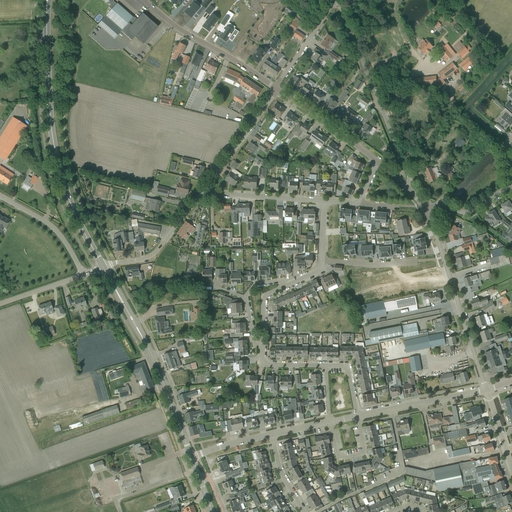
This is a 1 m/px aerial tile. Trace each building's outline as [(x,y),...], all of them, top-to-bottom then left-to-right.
[(188,9),(184,13),(191,19),(195,14),(199,17),(206,9),(205,8),(210,3),(207,0),(206,0),(199,8),(193,3),(190,7),(189,7),(188,9)] [(111,10),(98,24),(115,39),(121,32),(131,41),(135,36),(143,43),(157,27),(142,15),(136,21),(116,4),(111,10)] [(210,6),(205,13),(209,16),(214,9),(210,6)] [(226,15),(220,24),(225,27),(230,18),(226,15)] [(210,17),(202,28),(208,33),(217,21),(210,17)] [(293,22),(289,27),(289,28),(294,32),(295,30),(299,26),(293,22)] [(223,33),(219,37),(226,42),(228,39),(232,41),(232,42),(239,32),(234,29),(233,31),(227,27),(224,30),(222,32),(223,33)] [(289,28),(287,31),(293,35),(293,36),(301,42),(305,36),(297,31),(296,31),(295,30),(294,32),(289,28)] [(328,50),(335,40),(334,40),(334,38),(333,37),(331,37),(327,35),(320,45),(328,50)] [(274,50),(280,40),(276,37),(274,40),(272,38),(270,41),(272,43),(270,47),(274,50)] [(425,54),(426,55),(427,54),(431,51),(430,51),(431,50),(431,49),(432,48),(426,41),(418,47),(422,51),(420,52),(420,53),(422,56),(423,56),(425,54)] [(471,48),(465,42),(462,44),(460,42),(453,48),(462,58),(469,52),(468,51),(471,48)] [(182,54),(186,47),(180,43),(171,58),(172,59),(170,63),(176,65),(178,62),(176,59),(180,53),(182,54)] [(453,57),(444,46),(442,43),(436,49),(447,62),(453,57)] [(252,59),(258,63),(263,56),(264,56),(269,49),(265,47),(263,50),(258,47),(256,49),(257,50),(254,55),(252,59)] [(310,59),(314,62),(317,65),(321,59),(323,61),(327,56),(319,51),(317,54),(315,52),(310,59)] [(328,55),(336,60),(339,57),(330,51),(328,55)] [(191,63),(184,75),(188,77),(195,65),(198,67),(203,57),(202,57),(203,56),(196,53),(191,63)] [(269,71),(278,58),(275,56),(270,63),(267,61),(265,63),(262,67),(269,71)] [(464,70),(473,62),(468,57),(459,65),(464,70)] [(278,58),(269,71),(276,76),(280,69),(275,66),(280,59),(278,58)] [(282,69),(287,62),(283,59),(278,66),(282,69)] [(349,61),(345,59),(344,60),(342,59),(339,63),(345,67),(349,61)] [(205,70),(215,74),(219,65),(213,62),(213,61),(210,60),(208,64),(205,70)] [(443,80),(457,69),(452,63),(438,74),(441,77),(443,80)] [(262,90),(245,78),(244,79),(237,74),(238,74),(228,69),(224,78),(236,83),(240,86),(238,88),(237,88),(236,88),(235,88),(234,89),(233,90),(233,91),(233,93),(233,94),(234,95),(232,98),(237,102),(235,105),(235,106),(237,108),(237,107),(240,109),(242,105),(245,101),(243,99),(246,95),(249,97),(247,101),(252,104),(262,90)] [(303,83),(306,78),(306,79),(308,75),(307,74),(305,75),(303,77),(302,76),(301,77),(299,75),(298,74),(297,75),(296,75),(295,76),(293,75),(291,78),(293,79),(290,83),(296,88),(300,82),(303,83)] [(315,84),(309,80),(309,81),(306,79),(306,78),(303,83),(305,85),(301,91),(307,96),(310,91),(315,84)] [(437,84),(436,78),(415,80),(416,86),(437,84)] [(358,80),(354,87),(359,90),(363,83),(358,80)] [(467,91),(462,86),(459,90),(464,95),(467,91)] [(322,101),(325,97),(320,93),(321,93),(316,89),(314,93),(315,94),(312,99),(315,101),(314,101),(319,105),(322,101)] [(337,101),(341,103),(349,92),(345,90),(337,101)] [(160,103),(171,106),(174,98),(162,96),(160,103)] [(327,104),(324,108),(331,113),(334,107),(335,107),(338,103),(334,101),(335,99),(331,97),(331,98),(330,98),(327,104)] [(370,101),(363,97),(359,102),(366,107),(370,101)] [(276,103),(271,110),(276,114),(274,116),(279,119),(286,109),(283,107),(282,108),(276,103)] [(347,119),(353,112),(347,108),(345,112),(344,112),(345,111),(344,109),(343,108),(341,108),(341,109),(340,109),(338,112),(335,116),(341,121),(344,118),(347,120),(347,119)] [(503,118),(499,123),(506,129),(511,124),(511,125),(511,124),(511,119),(509,117),(511,114),(511,115),(511,114),(505,109),(502,113),(504,115),(502,117),(503,118)] [(286,116),(282,121),(292,128),(298,119),(292,115),(292,114),(289,112),(286,116)] [(355,120),(358,116),(353,112),(347,119),(347,120),(350,122),(348,125),(354,130),(357,126),(359,123),(355,120)] [(27,126),(13,117),(0,137),(0,157),(5,161),(27,126)] [(298,124),(295,128),(288,138),(290,140),(294,135),(297,137),(300,132),(302,133),(303,132),(306,134),(311,127),(304,123),(302,126),(298,124)] [(365,123),(358,133),(365,138),(369,133),(371,135),(375,129),(370,126),(369,126),(365,123)] [(272,132),(276,134),(281,126),(278,124),(272,132)] [(327,139),(325,137),(324,138),(318,134),(319,133),(315,130),(313,135),(310,138),(322,147),(327,139)] [(453,143),(460,148),(465,143),(459,137),(453,143)] [(299,147),(303,150),(309,142),(305,139),(299,147)] [(251,142),(246,149),(253,154),(258,148),(251,142)] [(331,142),(328,146),(324,152),(328,155),(331,152),(335,155),(340,148),(331,142)] [(353,155),(349,160),(352,162),(352,163),(350,166),(351,166),(354,168),(356,169),(361,171),(362,171),(365,165),(359,163),(360,161),(357,160),(355,159),(356,158),(353,155)] [(235,161),(230,167),(233,169),(235,170),(239,164),(239,163),(235,161)] [(433,172),(431,168),(430,168),(428,163),(422,165),(424,171),(429,183),(442,177),(441,174),(437,173),(435,173),(434,172),(433,172)] [(0,180),(7,185),(12,177),(8,174),(9,172),(0,165),(0,180)] [(196,178),(201,179),(203,171),(204,171),(205,167),(198,165),(197,169),(194,168),(192,177),(193,177),(193,178),(195,178),(196,178)] [(346,174),(358,180),(358,179),(361,174),(360,174),(361,171),(356,169),(354,168),(351,166),(350,166),(349,166),(347,172),(346,174)] [(443,175),(450,182),(454,179),(447,171),(443,175)] [(231,172),(225,180),(229,183),(229,182),(235,186),(238,182),(240,178),(242,175),(238,172),(235,175),(231,172)] [(336,185),(336,183),(336,180),(337,175),(333,174),(332,181),(332,183),(332,185),(327,184),(326,192),(332,193),(333,190),(335,190),(336,185)] [(346,174),(345,177),(349,178),(348,181),(356,185),(358,180),(346,174)] [(28,177),(23,184),(30,188),(32,185),(33,185),(37,178),(33,176),(31,179),(28,177)] [(289,191),(291,191),(291,190),(297,191),(298,186),(298,179),(294,179),(294,177),(287,176),(287,182),(290,183),(289,191)] [(244,188),(251,188),(251,187),(256,188),(257,178),(245,177),(244,188)] [(180,184),(179,184),(177,192),(188,194),(190,186),(188,186),(190,181),(181,179),(180,184)] [(302,191),(308,191),(309,183),(309,180),(305,179),(304,181),(300,180),(300,188),(302,188),(302,191)] [(315,189),(317,189),(318,182),(314,182),(314,179),(309,179),(309,180),(309,183),(308,191),(314,192),(315,189)] [(274,187),(274,190),(282,190),(282,181),(275,181),(275,180),(270,180),(270,187),(274,187)] [(320,192),(326,192),(327,184),(327,181),(324,180),(322,182),(318,182),(317,189),(320,189),(320,192)] [(153,185),(151,193),(156,194),(155,195),(166,197),(167,194),(168,195),(169,189),(158,186),(153,185)] [(346,187),(343,192),(351,196),(354,190),(346,187)] [(131,199),(144,202),(145,198),(145,194),(132,191),(131,199)] [(150,211),(157,212),(160,202),(155,201),(145,198),(144,202),(146,203),(145,209),(150,211)] [(502,208),(500,210),(502,213),(505,212),(509,210),(510,211),(511,212),(511,203),(510,203),(509,201),(501,206),(502,208)] [(240,213),(240,204),(236,205),(236,208),(231,208),(232,222),(237,222),(237,213),(240,213)] [(249,204),(240,204),(240,213),(240,217),(250,217),(249,204)] [(265,221),(263,221),(263,226),(267,226),(267,221),(279,221),(283,221),(282,213),(282,208),(276,208),(276,212),(265,212),(265,217),(265,221)] [(285,213),(285,217),(292,218),(292,220),(297,220),(297,217),(297,212),(294,212),(294,209),(285,208),(285,213)] [(340,213),(338,213),(339,219),(345,220),(347,210),(347,209),(341,209),(340,213)] [(345,220),(345,222),(354,223),(354,216),(351,216),(352,210),(347,210),(345,220)] [(354,216),(354,223),(357,223),(357,221),(362,221),(363,221),(364,211),(363,211),(358,211),(357,217),(354,216)] [(362,221),(362,224),(371,225),(372,218),(369,218),(369,212),(364,211),(363,221),(362,221)] [(492,225),(494,227),(499,224),(498,223),(501,221),(494,211),(488,214),(489,216),(488,217),(485,219),(488,224),(490,226),(492,225)] [(372,218),(371,225),(380,225),(380,223),(381,212),(378,212),(378,213),(375,212),(375,218),(372,218)] [(381,212),(380,223),(385,223),(385,226),(389,226),(389,220),(386,219),(387,214),(384,213),(381,212)] [(0,232),(0,233),(3,228),(5,228),(9,221),(3,217),(3,218),(0,216),(0,215),(0,232)] [(261,222),(261,215),(255,215),(252,215),(252,222),(252,224),(253,224),(253,237),(258,237),(258,222),(261,222)] [(396,222),(394,223),(396,231),(398,230),(399,235),(410,233),(409,228),(406,228),(405,221),(406,220),(396,222)] [(505,220),(502,223),(508,228),(511,230),(511,229),(511,225),(505,220)] [(186,222),(182,227),(188,231),(191,234),(195,228),(190,225),(186,222)] [(144,251),(141,232),(143,232),(159,235),(160,227),(155,227),(137,223),(139,236),(139,243),(139,251),(144,251)] [(196,235),(195,237),(201,241),(203,233),(204,233),(206,226),(199,225),(197,235),(196,235)] [(453,225),(450,231),(451,231),(449,235),(451,242),(458,240),(457,236),(461,229),(453,225)] [(188,231),(182,227),(177,234),(185,240),(189,236),(186,234),(188,231)] [(129,242),(128,233),(123,234),(122,234),(122,232),(120,233),(119,233),(117,234),(116,234),(115,235),(114,235),(113,236),(114,240),(113,240),(113,245),(113,248),(114,248),(114,252),(122,251),(122,247),(122,246),(121,243),(124,242),(124,243),(129,242)] [(232,239),(232,232),(229,233),(230,237),(228,237),(227,233),(219,233),(220,243),(226,243),(226,239),(232,239)] [(475,242),(473,236),(462,239),(464,245),(472,243),(474,242),(475,242)] [(473,249),(472,243),(464,245),(462,246),(463,252),(468,250),(470,254),(474,252),(473,249)] [(367,244),(358,245),(358,251),(361,251),(362,257),(365,257),(367,257),(367,246),(367,244)] [(367,246),(367,257),(370,257),(370,256),(373,256),(373,253),(376,253),(375,246),(375,244),(372,244),(372,246),(367,246)] [(414,246),(413,246),(415,252),(417,252),(418,257),(425,256),(423,250),(427,250),(426,244),(414,246)] [(349,245),(342,246),(343,252),(344,252),(344,256),(350,255),(349,245)] [(349,245),(350,255),(356,255),(355,251),(358,251),(358,245),(357,245),(355,245),(349,245)] [(384,245),(375,246),(376,253),(379,252),(379,258),(385,258),(384,245)] [(393,245),(384,245),(385,258),(386,258),(391,257),(390,251),(393,251),(393,245)] [(393,245),(393,251),(394,255),(400,254),(400,253),(399,251),(401,251),(401,245),(393,245)] [(507,255),(504,247),(493,250),(494,252),(491,253),(493,258),(507,255)] [(471,265),(469,259),(468,255),(465,256),(464,253),(460,254),(455,255),(459,268),(471,265)] [(270,278),(270,265),(267,265),(267,264),(260,264),(260,254),(257,254),(257,263),(257,270),(259,270),(259,275),(267,275),(267,278),(270,278)] [(305,258),(305,261),(305,266),(311,266),(311,264),(313,264),(313,255),(309,254),(309,258),(305,258)] [(507,255),(493,258),(488,260),(491,270),(510,264),(507,254),(507,255)] [(305,261),(305,258),(305,255),(305,256),(298,257),(294,257),(294,263),(297,263),(297,266),(298,266),(298,265),(299,265),(299,266),(299,269),(305,269),(305,266),(305,261)] [(290,269),(290,264),(277,264),(277,275),(281,275),(281,274),(290,274),(290,269)] [(139,276),(139,280),(143,280),(142,273),(139,273),(139,272),(138,272),(138,267),(124,268),(126,278),(139,276)] [(203,270),(203,276),(203,281),(212,281),(212,276),(212,269),(208,269),(208,270),(203,270)] [(219,277),(219,285),(222,285),(222,284),(227,284),(227,275),(222,275),(222,269),(216,270),(216,272),(216,277),(219,277)] [(480,274),(482,280),(491,277),(489,271),(480,274)] [(245,276),(245,281),(249,281),(249,280),(255,280),(255,272),(245,272),(245,276)] [(241,284),(241,274),(231,274),(231,280),(231,285),(235,285),(235,284),(241,284)] [(332,274),(327,276),(332,287),(336,285),(337,286),(340,285),(336,276),(333,277),(332,274)] [(466,279),(463,279),(466,288),(469,287),(471,292),(471,293),(479,290),(478,290),(475,280),(478,279),(476,275),(471,277),(471,274),(464,276),(465,276),(466,279)] [(332,287),(327,276),(323,279),(324,282),(321,283),(325,292),(328,291),(327,289),(332,287)] [(311,282),(312,284),(315,290),(320,287),(316,280),(311,282)] [(312,284),(307,286),(311,295),(316,292),(315,290),(312,284)] [(307,286),(302,288),(306,297),(311,295),(307,286)] [(301,290),(298,292),(301,299),(306,297),(302,288),(300,289),(301,290)] [(294,292),(292,293),(296,301),(301,299),(298,292),(295,293),(294,292)] [(296,301),(292,293),(287,295),(286,296),(289,303),(290,303),(291,302),(291,304),(296,301)] [(441,301),(439,293),(436,294),(435,293),(423,295),(424,300),(428,299),(429,303),(441,301)] [(494,294),(490,297),(493,302),(498,299),(494,294)] [(500,300),(503,306),(509,302),(505,295),(501,297),(499,298),(500,300)] [(75,304),(76,309),(86,306),(83,297),(73,301),(74,302),(71,303),(69,297),(65,298),(68,306),(72,305),(75,304)] [(364,305),(367,319),(382,316),(387,315),(386,312),(417,306),(415,297),(384,303),(384,301),(364,305)] [(242,308),(242,303),(238,303),(238,300),(231,300),(231,299),(232,299),(227,298),(228,304),(226,304),(226,309),(227,309),(242,308)] [(483,307),(487,305),(487,303),(488,303),(487,299),(479,301),(479,299),(476,300),(471,301),(473,308),(482,305),(483,307)] [(37,311),(39,316),(46,313),(46,312),(53,310),(50,302),(38,306),(39,310),(37,311)] [(483,308),(485,313),(495,307),(492,302),(483,308)] [(368,324),(364,305),(356,307),(360,326),(368,324)] [(55,308),(58,317),(64,314),(61,306),(55,308)] [(91,309),(95,319),(100,318),(97,308),(91,309)] [(201,308),(193,308),(194,312),(194,319),(194,321),(202,320),(201,308)] [(242,308),(227,309),(228,313),(229,314),(230,317),(234,317),(239,317),(239,313),(242,313),(242,308)] [(303,316),(302,313),(300,310),(295,312),(297,318),(303,316)] [(483,315),(475,318),(478,328),(486,325),(490,324),(487,314),(485,315),(485,314),(483,315)] [(164,317),(155,318),(156,328),(157,328),(158,335),(166,334),(172,333),(172,327),(165,328),(164,322),(164,317)] [(442,326),(435,328),(436,331),(436,332),(443,331),(443,330),(448,329),(447,326),(450,325),(448,317),(443,318),(441,318),(435,319),(436,320),(436,324),(441,323),(442,326)] [(230,329),(231,329),(246,328),(246,326),(246,324),(245,323),(242,323),(242,320),(232,321),(232,324),(231,324),(231,329),(230,329)] [(416,323),(401,326),(403,338),(419,335),(416,323)] [(42,330),(45,338),(55,334),(52,326),(42,330)] [(403,338),(401,326),(369,333),(371,344),(403,338)] [(243,336),(243,333),(246,333),(246,328),(231,329),(231,337),(233,337),(243,336)] [(491,340),(489,333),(493,332),(491,329),(485,331),(480,333),(483,342),(488,341),(491,340)] [(419,335),(403,338),(406,353),(433,347),(433,349),(435,348),(435,347),(445,345),(446,348),(447,353),(454,351),(452,346),(457,345),(455,337),(444,339),(443,333),(445,333),(445,331),(443,331),(436,332),(436,331),(419,335)] [(506,334),(495,338),(496,343),(508,339),(511,338),(509,333),(506,334)] [(239,349),(247,348),(247,340),(239,341),(239,342),(234,342),(234,345),(235,345),(235,346),(234,346),(234,348),(235,348),(235,349),(239,349)] [(186,352),(183,342),(177,343),(180,354),(186,352)] [(362,348),(364,347),(363,343),(355,343),(355,347),(350,347),(350,355),(355,356),(362,348)] [(355,356),(356,360),(365,359),(363,351),(367,350),(366,347),(364,347),(362,348),(355,356)] [(489,361),(508,355),(507,351),(497,354),(496,348),(491,350),(491,351),(487,353),(489,361)] [(164,355),(166,362),(174,359),(174,357),(177,356),(176,351),(169,353),(168,352),(164,353),(165,355),(164,355)] [(502,367),(500,362),(509,359),(508,355),(489,361),(492,369),(497,367),(497,369),(502,367)] [(174,359),(166,362),(169,370),(180,366),(178,359),(179,359),(177,356),(174,357),(174,359)] [(409,358),(396,360),(397,365),(402,364),(410,362),(412,373),(416,372),(421,371),(419,356),(414,357),(409,358)] [(234,363),(233,364),(234,371),(236,370),(236,371),(236,378),(244,373),(244,370),(247,370),(247,364),(248,364),(248,361),(236,361),(237,363),(234,363)] [(135,375),(137,379),(144,377),(144,376),(148,374),(143,362),(131,367),(135,375)] [(359,375),(370,373),(372,373),(370,367),(367,368),(358,370),(359,375)] [(458,379),(459,378),(461,383),(469,380),(466,372),(456,376),(458,379)] [(441,376),(442,383),(455,381),(453,373),(441,376)] [(144,377),(137,379),(138,382),(141,381),(143,385),(139,386),(141,391),(153,387),(148,374),(144,376),(144,377)] [(258,385),(258,381),(258,377),(254,377),(254,376),(246,375),(246,380),(246,386),(251,386),(251,385),(254,385),(258,385)] [(271,387),(271,392),(277,392),(277,382),(274,382),(274,375),(271,375),(271,376),(266,376),(265,387),(271,387)] [(313,381),(307,381),(308,385),(308,388),(310,387),(316,387),(317,386),(317,385),(321,385),(320,375),(312,375),(313,381)] [(288,388),(292,388),(292,377),(288,377),(288,378),(280,378),(280,386),(288,387),(288,388)] [(415,387),(414,382),(413,377),(407,378),(409,387),(404,388),(405,395),(413,393),(412,388),(415,387)] [(258,385),(254,385),(254,395),(258,395),(259,395),(262,381),(258,381),(258,385)] [(370,385),(360,387),(361,392),(374,390),(373,384),(372,384),(370,385)] [(314,395),(315,400),(318,400),(323,399),(321,389),(317,390),(316,387),(310,387),(311,395),(314,395)] [(400,396),(399,391),(399,387),(390,389),(392,397),(400,396)] [(188,399),(198,395),(196,391),(187,394),(186,393),(178,396),(181,405),(190,402),(188,399)] [(369,402),(370,406),(377,404),(376,398),(375,398),(374,393),(372,394),(362,396),(364,403),(369,402)] [(148,402),(146,397),(141,398),(125,404),(127,410),(144,404),(148,402)] [(503,404),(504,407),(511,404),(511,397),(511,398),(511,397),(509,398),(510,398),(504,400),(504,403),(503,404)] [(283,412),(285,420),(286,420),(287,421),(289,421),(289,420),(293,419),(293,418),(292,413),(296,412),(297,412),(296,408),(297,408),(296,404),(296,403),(295,399),(290,400),(291,404),(287,405),(288,406),(289,410),(283,412)] [(314,409),(315,414),(324,413),(322,404),(317,405),(310,407),(310,410),(314,409)] [(82,417),(85,425),(120,414),(117,405),(82,417)] [(473,415),(465,418),(466,421),(465,422),(480,419),(480,418),(479,419),(478,415),(481,415),(483,414),(481,410),(480,407),(477,408),(476,406),(469,408),(471,412),(472,412),(473,415)] [(268,412),(267,412),(270,424),(273,424),(273,423),(275,422),(274,418),(277,417),(276,409),(273,409),(273,411),(268,412)] [(195,418),(204,415),(203,410),(194,413),(193,412),(185,414),(187,423),(196,421),(195,418)] [(267,412),(268,412),(267,411),(264,411),(263,411),(263,410),(260,411),(259,412),(259,413),(259,416),(260,421),(264,420),(264,425),(267,424),(267,425),(270,424),(267,412)] [(259,416),(259,413),(259,412),(259,411),(254,412),(254,414),(250,415),(251,419),(253,428),(256,427),(258,426),(257,422),(260,421),(259,416)] [(430,428),(432,428),(438,427),(439,426),(445,425),(450,424),(449,417),(443,419),(443,421),(442,421),(440,414),(433,416),(433,415),(428,416),(430,425),(430,428)] [(242,419),(234,421),(234,419),(230,420),(233,431),(237,430),(237,429),(244,428),(242,419)] [(475,430),(476,432),(482,430),(481,428),(486,426),(484,419),(466,425),(467,429),(477,426),(478,428),(475,430)] [(410,432),(409,429),(408,420),(399,421),(400,424),(396,425),(398,436),(405,435),(405,434),(409,433),(410,432)] [(445,441),(467,436),(466,429),(467,429),(466,425),(466,423),(447,427),(448,433),(443,434),(443,437),(445,441)] [(193,426),(189,428),(191,436),(192,436),(198,434),(201,434),(201,433),(199,425),(193,426)] [(482,435),(477,437),(479,442),(483,440),(484,442),(491,440),(488,433),(482,435)] [(326,435),(320,436),(322,445),(328,444),(330,443),(329,436),(326,437),(326,435)] [(383,440),(382,435),(378,435),(378,436),(370,437),(370,440),(369,440),(370,443),(383,440)] [(432,439),(434,445),(445,443),(445,441),(443,437),(441,437),(432,439)] [(145,457),(150,456),(148,450),(147,445),(141,447),(139,443),(133,446),(138,461),(146,458),(145,457)] [(477,446),(479,454),(486,453),(494,450),(492,444),(484,446),(484,445),(480,446),(480,445),(476,446),(477,446)] [(429,454),(427,447),(416,450),(411,450),(411,449),(401,451),(403,459),(405,459),(406,459),(417,457),(417,456),(429,454)] [(256,454),(257,460),(267,458),(266,451),(261,453),(260,450),(252,451),(253,455),(256,454)] [(375,457),(373,460),(379,464),(383,458),(382,454),(375,455),(375,457)] [(435,481),(437,491),(439,492),(471,485),(487,482),(494,480),(502,477),(500,472),(499,472),(496,463),(498,463),(497,457),(474,461),(434,469),(435,481)] [(216,463),(218,469),(228,465),(227,463),(228,462),(226,458),(220,460),(220,462),(216,463)] [(264,468),(264,465),(269,464),(267,458),(257,460),(255,460),(256,466),(257,470),(264,468)] [(104,467),(102,460),(93,464),(95,470),(104,467)] [(371,462),(370,463),(371,470),(376,469),(379,464),(373,460),(371,462)] [(325,469),(330,473),(334,466),(332,465),(331,463),(324,465),(325,469)] [(230,468),(233,467),(232,464),(228,465),(218,469),(221,474),(224,473),(225,475),(232,472),(230,468)] [(299,468),(298,465),(297,465),(289,467),(290,470),(289,471),(292,476),(300,472),(298,469),(299,468)] [(334,466),(330,473),(336,476),(340,475),(339,468),(337,468),(334,466)] [(120,473),(126,490),(143,484),(137,467),(120,473)] [(271,476),(270,469),(265,471),(264,468),(257,470),(257,473),(259,478),(263,478),(271,476)] [(295,481),(297,480),(303,477),(300,472),(292,476),(295,481)] [(298,487),(300,489),(309,483),(307,480),(307,481),(306,479),(306,478),(304,475),(303,477),(297,480),(299,482),(297,483),(299,487),(298,487)] [(271,476),(263,478),(264,484),(258,485),(259,489),(269,486),(268,483),(273,482),(271,476)] [(222,484),(224,489),(234,486),(233,483),(234,483),(232,478),(225,481),(226,482),(222,484)] [(489,490),(495,488),(495,489),(506,486),(504,480),(496,483),(496,484),(488,486),(487,482),(471,485),(475,495),(489,490)] [(305,493),(307,495),(314,491),(312,489),(310,487),(311,487),(309,483),(300,489),(301,491),(303,494),(305,493)] [(236,488),(238,488),(238,487),(237,485),(234,486),(224,489),(226,495),(230,493),(231,495),(238,493),(236,488)] [(173,488),(172,487),(168,489),(170,494),(172,494),(174,500),(185,496),(184,493),(183,490),(181,486),(173,488)] [(266,495),(269,500),(275,497),(273,494),(278,492),(275,486),(266,491),(268,494),(266,495)] [(489,490),(489,491),(491,496),(499,493),(499,492),(507,489),(506,486),(495,489),(495,488),(489,490)] [(406,499),(409,500),(412,489),(407,488),(407,490),(406,489),(403,491),(406,499)] [(308,503),(309,505),(318,499),(317,496),(316,497),(315,495),(315,494),(314,491),(307,495),(308,498),(306,499),(308,502),(308,503)] [(401,501),(406,499),(403,491),(397,493),(401,501)] [(395,504),(401,501),(397,493),(392,495),(395,504)] [(424,503),(428,504),(436,497),(426,494),(424,503)] [(505,496),(498,499),(499,502),(502,502),(504,501),(506,505),(507,504),(511,502),(509,495),(505,496)] [(240,505),(243,504),(244,503),(243,498),(239,499),(238,496),(232,498),(233,501),(229,502),(231,508),(240,505)] [(270,504),(272,508),(283,501),(281,497),(276,499),(275,497),(269,500),(266,502),(268,505),(270,504)] [(391,497),(385,499),(389,508),(394,505),(391,497)] [(428,504),(429,509),(438,507),(436,497),(428,504)] [(366,498),(363,499),(366,506),(364,507),(363,506),(360,508),(362,511),(370,511),(372,511),(370,506),(369,504),(366,498)] [(318,499),(309,505),(310,507),(311,507),(313,510),(314,509),(316,511),(323,507),(321,505),(320,503),(318,499)] [(377,503),(375,504),(378,511),(379,511),(384,510),(380,502),(379,499),(376,500),(376,502),(377,503)] [(385,499),(380,502),(384,510),(389,508),(385,499)] [(282,511),(284,511),(282,509),(286,506),(283,501),(272,508),(274,511),(282,511)] [(156,507),(157,511),(171,506),(170,502),(156,507)]
